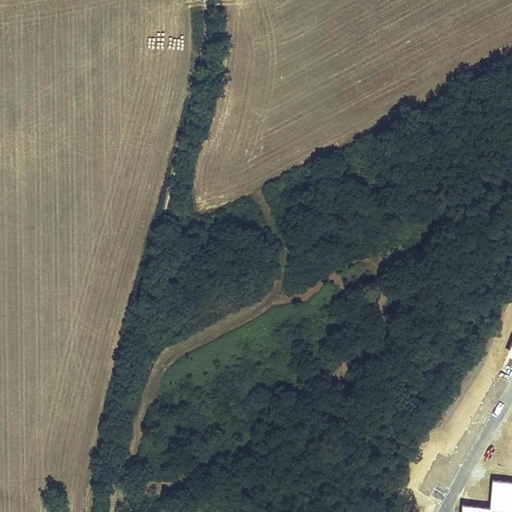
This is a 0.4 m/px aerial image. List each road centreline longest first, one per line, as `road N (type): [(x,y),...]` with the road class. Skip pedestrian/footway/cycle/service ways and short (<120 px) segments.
road 1 (track): [(112,511),(152,384),(170,356),(371,258)]
road 2 (track): [(264,305),(288,267),(281,238),(256,197),(213,207),(198,191),(222,83),(225,2)]
